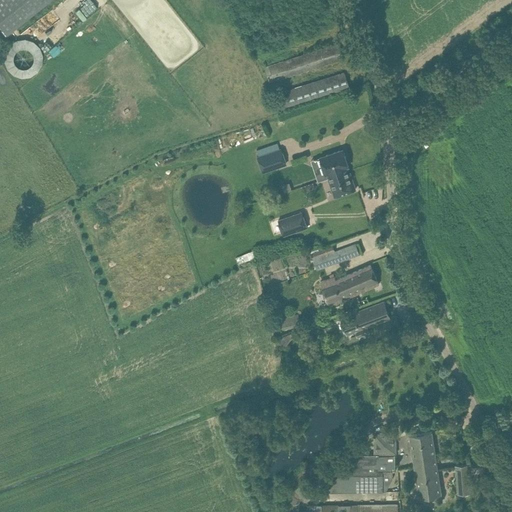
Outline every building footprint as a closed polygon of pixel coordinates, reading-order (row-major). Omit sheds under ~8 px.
[(0,0),(0,26),(6,35),(50,0),(0,0)] [(43,74),(44,48),(56,48),(56,26),(44,26),(44,39),(7,38),(7,74),(43,74)] [(337,44),(328,47),(263,68),(267,82),(332,61),(342,58),(337,44)] [(344,72),(335,75),(280,92),(285,109),(349,88),(344,72)] [(286,164),(281,148),(256,156),(262,172),(286,164)] [(327,174),(335,196),(356,189),(348,166),(349,166),(343,149),(320,157),(326,174),(327,174)] [(323,209),(312,213),(314,218),(325,214),(323,209)] [(302,211),(278,220),(284,236),(308,228),(302,211)] [(333,244),(311,252),(313,259),(317,270),(360,254),(356,243),(335,251),(333,244)] [(331,277),(321,281),(330,305),(379,284),(370,265),(337,279),(334,273),(330,275),(331,277)] [(384,301),(341,318),(347,334),(356,331),(358,336),(369,332),(367,326),(377,323),(381,334),(383,333),(385,339),(391,337),(389,331),(401,327),(396,315),(390,317),(384,301)] [(280,318),(282,329),(301,325),(299,313),(280,318)] [(285,346),(293,337),(291,333),(278,338),(282,348),(284,345),(285,346)] [(411,434),(415,466),(437,463),(432,431),(411,434)] [(375,454),(395,453),(395,434),(375,434),(375,454)] [(375,454),(359,454),(329,485),(328,491),(384,490),(393,479),(393,471),(396,471),(395,453),(375,454)] [(437,463),(415,466),(420,497),(441,494),(437,463)] [(457,465),(459,493),(472,492),(469,464),(457,465)]
